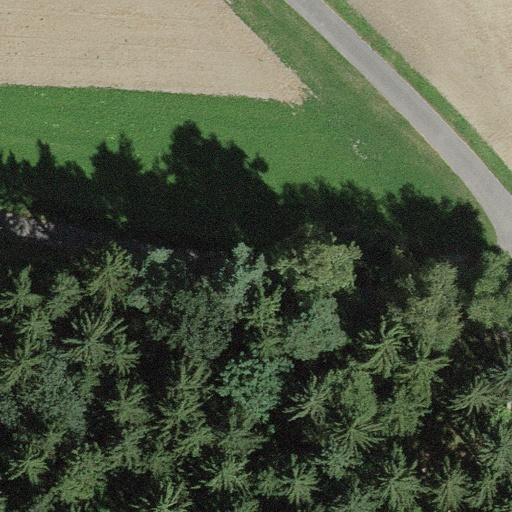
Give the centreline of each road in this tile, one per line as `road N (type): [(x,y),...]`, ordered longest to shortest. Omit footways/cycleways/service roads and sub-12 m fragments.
road 1 (track): [(0,222),(511,324)]
road 2 (track): [(511,226),(296,0)]
